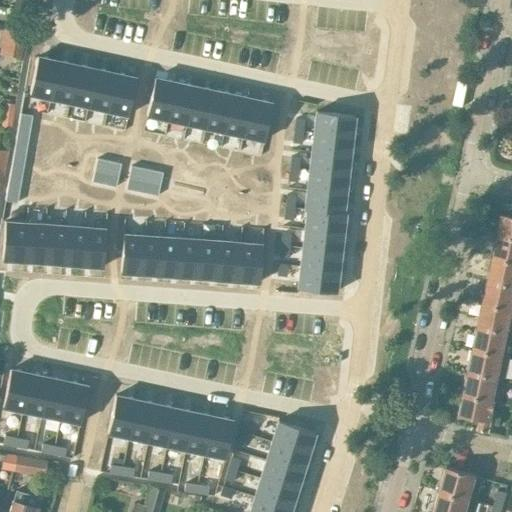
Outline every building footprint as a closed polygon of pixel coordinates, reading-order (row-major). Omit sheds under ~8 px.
[(4,28),(2,40),(25,44),(27,32),(4,28)] [(0,53),(22,57),(25,44),(2,40),(0,49),(0,53)] [(38,57),(29,92),(51,98),(58,61),(38,57)] [(58,61),(51,98),(69,102),(76,65),(58,61)] [(77,66),(69,102),(88,105),(95,69),(77,66)] [(95,69),(88,106),(107,111),(115,73),(95,69)] [(115,73),(107,111),(124,115),(133,76),(115,73)] [(158,79),(151,117),(167,120),(167,119),(176,82),(158,79)] [(176,82),(167,119),(186,123),(194,87),(176,82)] [(194,87),(186,123),(205,128),(213,90),(194,87)] [(213,90),(205,128),(223,131),(232,95),(213,90)] [(232,95),(223,131),(243,135),(251,99),(232,95)] [(251,99),(243,135),(264,140),(272,103),(251,99)] [(2,126),(11,127),(14,104),(5,103),(2,126)] [(32,115),(21,113),(20,113),(19,121),(31,123),(32,115)] [(316,114),(314,132),(351,136),(353,119),(316,114)] [(295,118),(294,130),(302,131),(303,119),(295,118)] [(29,131),(31,123),(19,121),(17,129),(29,131)] [(420,140),(434,158),(456,140),(441,122),(420,140)] [(28,139),(29,131),(17,129),(16,137),(28,139)] [(294,130),(292,142),(300,143),(302,131),(294,130)] [(314,132),(311,151),(349,155),(351,136),(314,132)] [(26,147),(28,139),(16,137),(14,145),(26,147)] [(25,155),(26,147),(14,145),(13,153),(25,155)] [(311,151),(309,170),(346,175),(349,155),(311,151)] [(24,163),(25,155),(13,153),(12,161),(24,163)] [(291,156),(289,168),(297,169),(299,157),(291,156)] [(102,171),(105,160),(97,158),(94,170),(102,171)] [(110,173),(113,162),(105,160),(102,171),(110,173)] [(22,170),(24,163),(12,161),(10,168),(22,170)] [(121,163),(113,162),(110,173),(118,175),(121,163)] [(136,179),(139,167),(131,165),(128,177),(136,179)] [(144,180),(147,169),(139,167),(136,179),(144,180)] [(21,178),(22,170),(10,168),(9,176),(21,178)] [(289,168),(288,180),(296,181),(297,169),(289,168)] [(152,182),(155,171),(147,169),(144,180),(152,182)] [(100,183),(102,171),(94,170),(92,181),(100,183)] [(309,170),(307,190),(344,193),(346,175),(309,170)] [(108,185),(110,173),(102,171),(100,183),(108,185)] [(162,172),(155,171),(152,182),(160,184),(162,172)] [(116,186),(118,175),(110,173),(108,185),(116,186)] [(20,186),(21,178),(9,176),(8,184),(20,186)] [(133,190),(136,179),(128,177),(125,189),(133,190)] [(141,192),(144,180),(136,179),(133,190),(141,192)] [(149,194),(152,182),(144,180),(141,192),(149,194)] [(157,196),(160,184),(152,182),(149,194),(157,196)] [(18,194),(20,186),(8,184),(6,192),(18,194)] [(307,190),(305,209),(344,212),(344,194),(307,190)] [(17,202),(18,194),(6,192),(5,200),(6,200),(17,202)] [(286,194),(285,206),(293,207),(294,195),(286,194)] [(285,206),(284,218),(292,219),(293,207),(285,206)] [(305,209),(304,228),(341,231),(344,212),(305,209)] [(511,237),(511,216),(502,214),(498,234),(511,237)] [(5,222),(3,259),(23,260),(25,223),(5,222)] [(25,223),(23,261),(42,263),(46,225),(25,223)] [(46,225),(42,263),(62,263),(64,225),(46,225)] [(64,225),(62,263),(80,266),(84,227),(64,225)] [(84,227),(80,266),(96,270),(99,230),(84,227)] [(304,228),(302,247),(339,251),(342,232),(304,228)] [(123,232),(122,275),(141,273),(144,235),(123,232)] [(282,232),(281,244),(288,245),(290,233),(282,232)] [(511,260),(511,237),(498,234),(493,257),(511,260)] [(144,235),(141,273),(160,275),(163,237),(144,235)] [(163,237),(160,275),(180,276),(183,238),(163,237)] [(183,238),(180,276),(199,277),(202,240),(183,238)] [(202,240),(199,277),(218,279),(221,241),(202,240)] [(221,241),(218,279),(238,281),(240,242),(221,241)] [(240,242),(238,281),(253,281),(257,243),(240,242)] [(281,244),(279,256),(287,257),(288,245),(281,244)] [(302,247),(300,266),(337,270),(339,251),(302,247)] [(511,284),(511,260),(493,257),(488,279),(511,284)] [(278,263),(277,275),(285,276),(286,264),(278,263)] [(300,266),(297,285),(335,290),(338,271),(300,266)] [(511,308),(511,284),(488,279),(484,302),(511,308)] [(508,331),(511,313),(511,308),(484,302),(479,325),(508,331)] [(503,354),(508,331),(479,325),(474,347),(503,354)] [(510,355),(503,354),(474,347),(469,370),(499,376),(505,378),(510,355)] [(500,401),(505,378),(499,376),(469,370),(464,393),(494,399),(496,399),(496,400),(500,401)] [(15,371),(9,407),(21,410),(30,373),(15,371)] [(30,373),(21,410),(40,414),(49,378),(30,373)] [(49,378),(40,414),(59,418),(68,381),(49,378)] [(68,381),(59,418),(76,421),(84,385),(68,381)] [(496,399),(494,399),(464,393),(460,415),(481,419),(478,430),(489,432),(496,400),(496,399)] [(119,395),(112,432),(129,437),(136,399),(119,395)] [(136,399),(129,437),(147,441),(155,403),(136,399)] [(155,403),(147,441),(166,445),(174,407),(155,403)] [(174,407),(166,445),(185,449),(192,411),(174,407)] [(192,411),(185,449),(204,452),(211,415),(192,411)] [(211,415),(204,452),(220,455),(227,418),(211,415)] [(240,420),(237,431),(245,433),(248,421),(240,420)] [(276,425),(271,441),(308,453),(313,437),(276,425)] [(237,431),(235,443),(243,445),(245,433),(237,431)] [(5,436),(3,443),(15,446),(16,438),(5,436)] [(16,438),(15,446),(26,448),(28,441),(16,438)] [(271,441),(266,459),(302,471),(308,453),(271,441)] [(42,444),(41,451),(52,454),(54,446),(42,444)] [(54,446),(52,454),(64,456),(66,449),(54,446)] [(18,455),(15,471),(44,475),(47,459),(18,455)] [(231,456),(228,468),(235,470),(239,458),(231,456)] [(266,459),(260,478),(296,489),(302,471),(266,459)] [(110,465),(109,473),(121,475),(122,467),(110,465)] [(122,467),(121,475),(133,477),(134,469),(122,467)] [(476,502),(483,477),(447,467),(440,491),(469,500),(476,502)] [(228,468),(224,479),(232,481),(235,470),(228,468)] [(148,471),(147,479),(159,481),(160,473),(148,471)] [(160,473),(159,481),(171,483),(172,475),(160,473)] [(260,478),(254,496),(291,508),(296,489),(260,478)] [(185,483),(184,491),(196,493),(197,485),(185,483)] [(197,485),(196,493),(207,495),(209,487),(197,485)] [(222,486),(220,493),(231,497),(233,489),(222,486)] [(149,487),(144,511),(158,511),(162,489),(149,487)] [(501,508),(506,492),(497,489),(493,506),(501,508)] [(12,501),(8,511),(36,511),(38,508),(37,508),(39,498),(16,491),(13,501),(12,501)] [(465,511),(469,500),(440,491),(434,511),(465,511)] [(254,496),(249,511),(289,511),(291,508),(254,496)]
